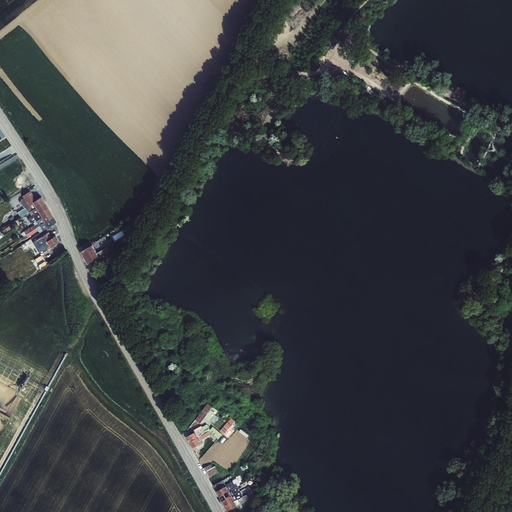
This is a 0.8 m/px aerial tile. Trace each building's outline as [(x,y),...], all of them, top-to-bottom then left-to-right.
[(2,188),(8,194),(12,189),(7,183),(2,188)] [(30,190),(22,196),(23,198),(21,199),(20,202),(23,207),(25,207),(28,212),(29,212),(30,211),(27,206),(33,202),(36,200),(30,190)] [(36,200),(33,202),(35,207),(44,201),(41,196),(36,200)] [(15,199),(10,201),(15,210),(20,207),(15,199)] [(47,207),(44,201),(35,207),(38,212),(47,207)] [(35,207),(33,202),(27,206),(30,211),(32,211),(34,215),(39,212),(38,212),(35,207)] [(50,211),(47,207),(38,212),(39,212),(41,217),(50,211)] [(53,217),(50,211),(41,217),(44,222),(53,217)] [(41,217),(39,212),(34,215),(32,217),(27,220),(21,224),(23,228),(30,223),(30,224),(32,223),(33,223),(34,224),(28,228),(21,233),(23,236),(24,236),(36,227),(39,226),(39,225),(44,222),(41,217)] [(56,222),(53,217),(44,222),(47,227),(56,222)] [(39,232),(47,227),(44,222),(39,225),(39,226),(36,227),(24,236),(25,237),(27,236),(38,230),(39,232)] [(49,248),(50,247),(46,241),(52,237),(49,232),(33,242),(40,253),(49,248)] [(52,237),(46,241),(50,247),(52,246),(59,241),(55,235),(52,237)] [(93,245),(82,252),(89,264),(100,258),(97,253),(93,245)] [(97,253),(100,258),(110,252),(107,247),(97,253)] [(208,403),(196,419),(200,423),(204,418),(210,421),(218,410),(208,403)] [(234,419),(235,421),(240,417),(233,411),(231,414),(229,416),(229,417),(231,418),(234,419)] [(224,434),(228,438),(235,430),(239,424),(235,421),(234,419),(231,418),(220,431),(224,434)] [(207,424),(203,426),(203,425),(201,426),(194,430),(190,432),(191,435),(195,432),(198,437),(210,430),(207,424)] [(210,430),(198,437),(200,440),(209,435),(216,441),(222,434),(213,427),(210,430)] [(241,429),(239,431),(247,437),(249,435),(241,429)] [(191,435),(187,437),(190,442),(198,437),(195,432),(191,435)] [(198,437),(190,442),(193,448),(202,443),(200,440),(198,437)] [(211,464),(204,468),(209,477),(218,472),(215,466),(213,467),(211,464)] [(223,480),(214,485),(217,491),(227,486),(229,491),(233,489),(235,488),(238,486),(237,483),(235,484),(233,481),(226,485),(223,480)] [(227,486),(217,491),(220,496),(229,491),(227,486)] [(222,501),(232,496),(229,491),(220,496),(222,501)] [(235,500),(238,506),(251,498),(248,493),(247,494),(245,491),(241,493),(243,496),(238,499),(235,500)] [(232,496),(222,501),(226,507),(235,500),(232,496)] [(235,500),(226,507),(228,511),(238,506),(235,500)]
